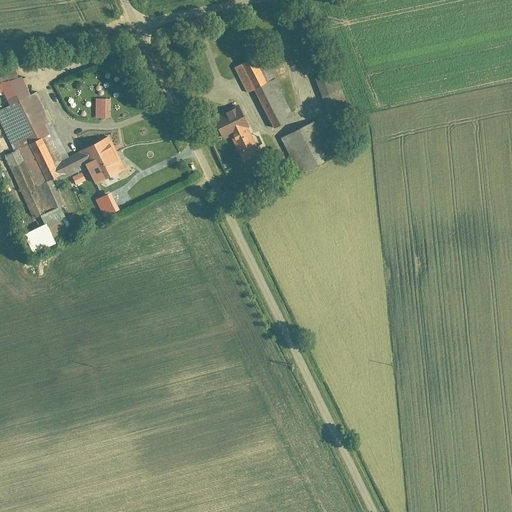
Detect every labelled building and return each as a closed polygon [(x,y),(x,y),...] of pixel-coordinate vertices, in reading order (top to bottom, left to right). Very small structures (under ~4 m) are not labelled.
[(100,40),(102,51),(112,50),(111,39),(100,40)] [(261,54),(234,68),(247,93),(252,90),(273,131),(295,120),(261,54)] [(44,126),(51,123),(37,94),(27,98),(17,76),(15,77),(13,64),(0,66),(0,93),(2,93),(9,108),(0,112),(0,128),(11,154),(2,157),(31,223),(41,218),(54,244),(70,236),(61,219),(65,217),(62,209),(77,203),(65,177),(85,168),(94,187),(124,173),(108,138),(61,161),(44,126)] [(335,72),(314,79),(330,129),(351,121),(335,72)] [(127,92),(125,102),(135,104),(137,95),(127,92)] [(95,100),(94,118),(108,119),(109,101),(95,100)] [(230,137),(241,161),(260,152),(239,106),(212,118),(222,140),(230,137)] [(280,140),(298,178),(334,160),(316,123),(280,140)] [(125,174),(131,178),(139,168),(133,163),(125,174)]
